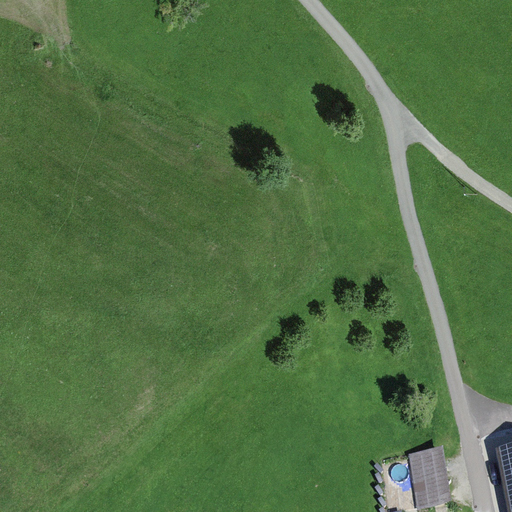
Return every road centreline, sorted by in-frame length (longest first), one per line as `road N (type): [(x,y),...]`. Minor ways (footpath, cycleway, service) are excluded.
road 1 (track): [(486,511),(406,208),(395,116)]
road 2 (track): [(395,116),(511,205)]
road 3 (track): [(308,0),(365,63),(395,116)]
